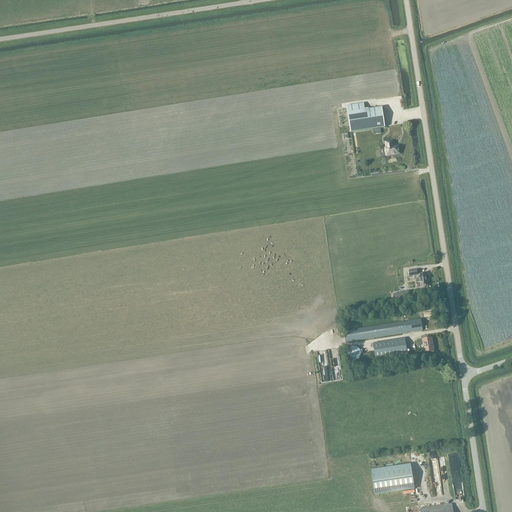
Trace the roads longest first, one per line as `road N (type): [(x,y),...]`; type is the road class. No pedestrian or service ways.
road 1 (unclassified): [(464,375),(406,0)]
road 2 (unclassified): [(0,39),(262,0)]
road 3 (unclassified): [(484,511),(464,375)]
